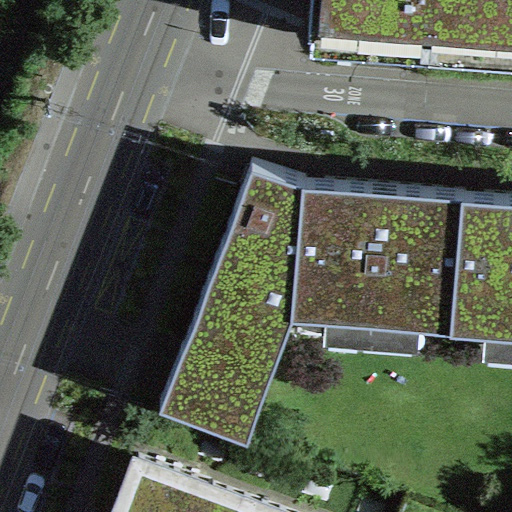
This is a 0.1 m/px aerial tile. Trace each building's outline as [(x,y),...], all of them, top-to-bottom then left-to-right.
[(511,0),(311,0),(309,21),(413,30),(511,38),(511,0)] [(305,171),(276,161),(258,157),(235,217),(165,400),(247,428),(293,308),(305,171)] [(453,322),(465,185),(331,174),(305,171),(293,308),(453,322)] [(511,326),(511,188),(485,187),(465,185),(453,322),(511,326)] [(299,511),(139,451),(115,511),(299,511)]
